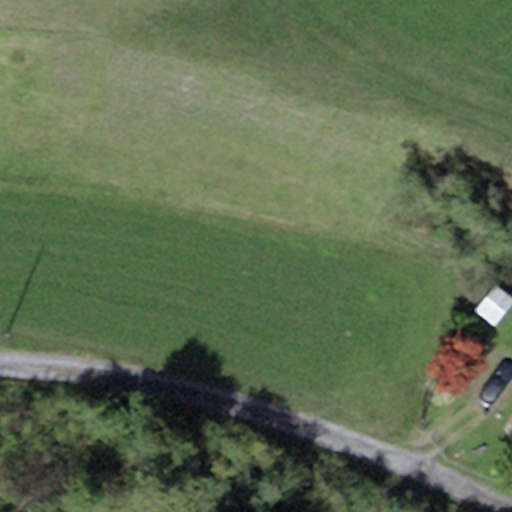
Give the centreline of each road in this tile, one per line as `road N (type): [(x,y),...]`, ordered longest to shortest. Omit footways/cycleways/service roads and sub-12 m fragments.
road 1 (track): [(492,511),(231,405),(120,375),(0,363)]
road 2 (track): [(284,0),(385,84),(511,137)]
